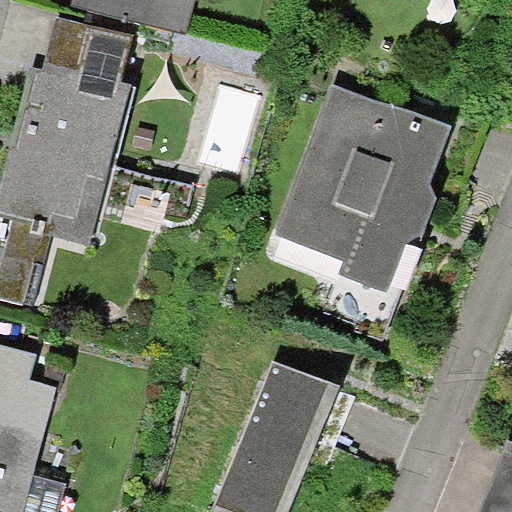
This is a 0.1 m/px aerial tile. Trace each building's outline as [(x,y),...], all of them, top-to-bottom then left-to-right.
[(72,0),(70,9),(187,39),(196,0),(72,0)] [(9,151),(0,186),(0,214),(14,218),(0,268),(0,299),(33,308),(51,239),(91,249),(113,166),(117,167),(137,90),(121,86),(134,41),(58,21),(44,73),(39,72),(20,142),(17,153),(9,151)] [(334,89),(277,236),(346,262),(327,312),(362,325),(360,332),(384,342),(437,204),(431,188),(451,134),(334,89)] [(213,93),(197,162),(234,170),(250,102),(213,93)] [(0,511),(59,511),(66,486),(36,479),(59,391),(31,383),(38,357),(0,346),(0,511)] [(272,365),(212,511),(288,511),(308,465),(325,472),(354,398),(272,365)] [(511,511),(511,446),(508,445),(482,511),(511,511)]
